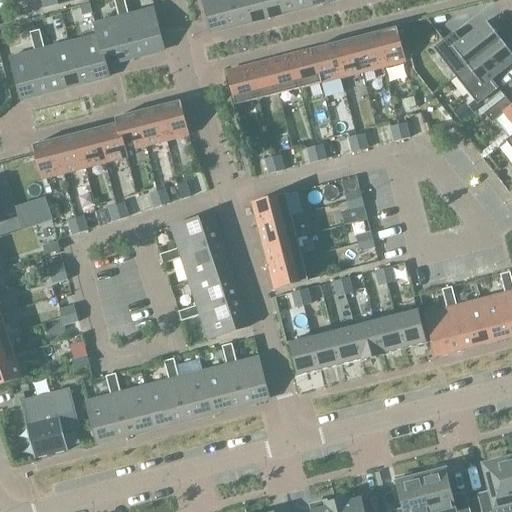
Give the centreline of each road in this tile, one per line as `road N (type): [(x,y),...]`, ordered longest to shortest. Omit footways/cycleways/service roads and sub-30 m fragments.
road 1 (residential): [(176,0),(295,446)]
road 2 (residential): [(295,446),(30,511)]
road 3 (residential): [(511,389),(295,446)]
